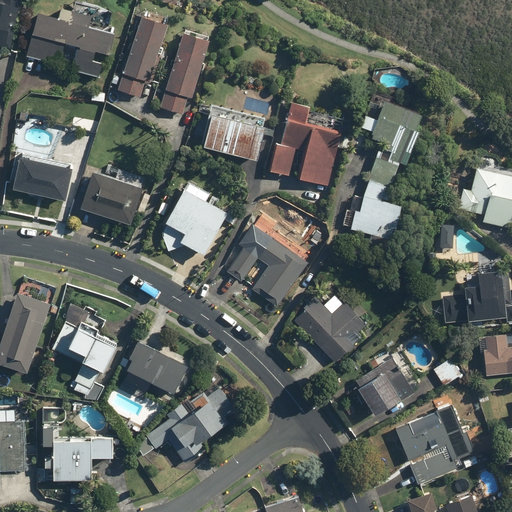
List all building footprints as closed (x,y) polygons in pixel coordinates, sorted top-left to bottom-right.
[(0,0),(0,49),(11,52),(22,0),(0,0)] [(62,15),(41,9),(29,54),(62,63),(69,39),(82,43),(75,68),(102,75),(106,60),(97,58),(100,48),(113,51),(118,30),(93,23),(95,13),(64,5),(62,15)] [(144,12),(120,89),(142,96),(147,79),(153,80),(171,21),(144,12)] [(213,38),(187,30),(163,105),(185,112),(191,94),(194,96),(213,38)] [(426,109),(388,93),(371,131),(387,138),(381,151),(408,163),(425,126),(419,124),(426,109)] [(310,104),(293,100),(282,142),(278,141),(270,169),(291,175),(298,147),(306,149),(298,177),(329,186),(344,129),(306,119),(310,104)] [(207,144),(261,157),(269,124),(215,111),(207,144)] [(23,153),(16,186),(69,198),(76,165),(23,153)] [(376,154),(371,178),(387,182),(396,184),(401,160),(376,154)] [(511,173),(480,165),(474,188),(465,186),(460,206),(488,212),(486,220),(511,226),(511,173)] [(96,169),(84,206),(134,222),(146,185),(96,169)] [(387,182),(371,178),(366,196),(358,194),(350,226),(373,231),(370,242),(394,248),(405,201),(384,196),(387,182)] [(165,233),(165,235),(171,249),(190,242),(208,252),(232,208),(190,185),(166,229),(165,230),(165,231),(165,233)] [(439,224),(439,246),(455,247),(456,224),(439,224)] [(270,263),(254,287),(280,305),(310,260),(269,232),(257,250),(247,243),(229,270),(244,280),(260,256),(270,263)] [(466,291),(444,292),(446,320),(511,316),(511,320),(511,293),(511,294),(510,265),(481,267),(482,282),(466,283),(466,291)] [(21,289),(0,349),(0,360),(30,371),(54,300),(21,289)] [(320,296),(296,318),(337,361),(365,335),(361,331),(372,320),(350,297),(335,312),(320,296)] [(106,372),(121,342),(70,317),(55,347),(85,362),(73,385),(87,392),(85,396),(99,398),(107,384),(97,379),(101,370),(106,372)] [(511,327),(507,328),(507,333),(488,334),(489,350),(485,351),(487,373),(511,371),(511,327)] [(130,367),(178,390),(192,362),(141,337),(133,355),(135,356),(130,367)] [(393,354),(358,376),(362,383),(355,387),(369,410),(374,407),(377,411),(415,387),(393,354)] [(463,372),(451,355),(434,368),(446,384),(463,372)] [(170,438),(187,461),(207,448),(201,440),(230,420),(227,416),(238,408),(222,386),(210,394),(206,389),(186,404),(184,402),(169,413),(172,417),(148,434),(157,447),(170,438)] [(438,413),(397,427),(417,484),(486,459),(475,426),(462,431),(451,402),(436,407),(438,413)] [(41,443),(55,443),(56,433),(61,433),(61,406),(41,406),(41,443)] [(0,449),(2,449),(2,468),(27,467),(26,418),(0,419),(0,449)] [(57,438),(57,477),(96,477),(96,454),(117,454),(117,435),(94,435),(94,438),(57,438)] [(155,446),(147,435),(134,445),(142,456),(155,446)] [(127,467),(109,466),(108,485),(126,486),(127,467)] [(84,487),(71,486),(70,503),(82,504),(84,487)] [(307,511),(301,491),(267,503),(270,511),(268,511),(307,511)] [(439,511),(433,491),(409,498),(412,511),(480,511),(475,494),(447,502),(450,511),(448,511),(439,511)]
